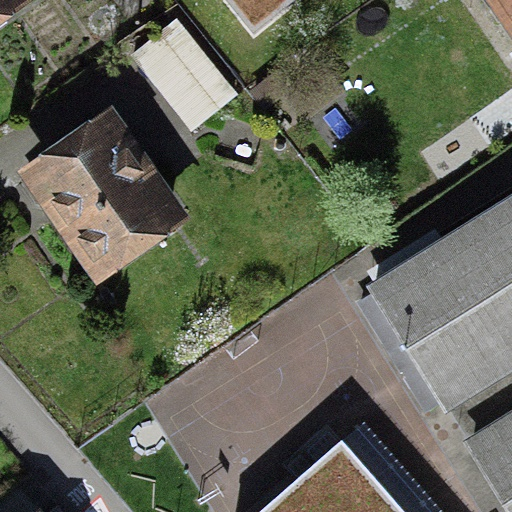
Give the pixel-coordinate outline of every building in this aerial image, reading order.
[(0,0),(0,12),(18,0),(0,0)] [(230,0),(255,31),(294,0),(230,0)] [(511,0),(486,0),(511,38),(511,0)] [(178,21),(133,55),(187,127),(232,94),(178,21)] [(107,124),(36,171),(100,266),(171,219),(107,124)] [(511,511),(511,203),(372,290),(510,511),(511,511)] [(412,511),(342,433),(252,511),(412,511)]
